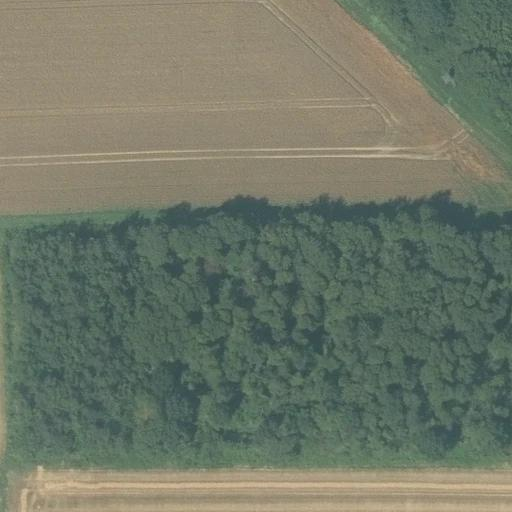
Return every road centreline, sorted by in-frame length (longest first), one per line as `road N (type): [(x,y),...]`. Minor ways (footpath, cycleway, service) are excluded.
road 1 (track): [(0,219),(511,217)]
road 2 (track): [(511,150),(351,0)]
